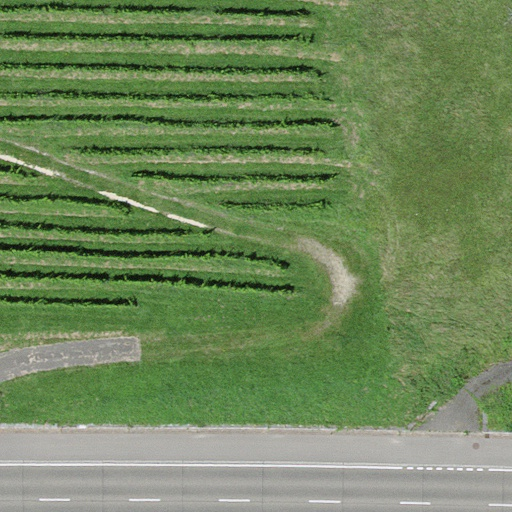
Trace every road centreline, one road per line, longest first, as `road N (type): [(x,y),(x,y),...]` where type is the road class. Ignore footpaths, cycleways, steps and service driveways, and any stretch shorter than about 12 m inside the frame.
road 1 (track): [(0,137),(286,238),(331,263),(343,291),(321,324),(244,343),(0,361)]
road 2 (secondary): [(511,505),(0,501)]
